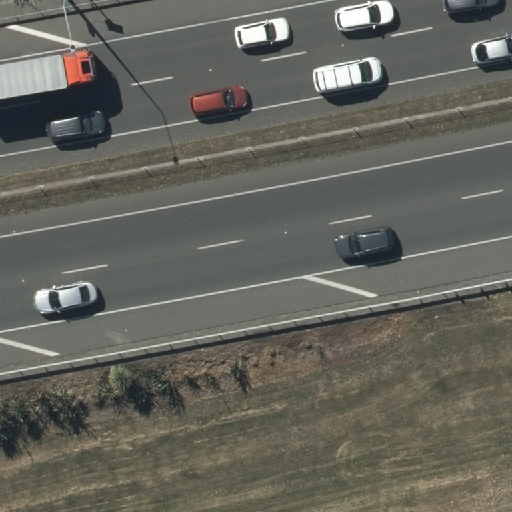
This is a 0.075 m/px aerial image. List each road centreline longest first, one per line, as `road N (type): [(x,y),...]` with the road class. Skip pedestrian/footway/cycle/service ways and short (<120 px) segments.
road 1 (motorway): [(511,190),(0,288)]
road 2 (motorway): [(0,109),(511,13)]
